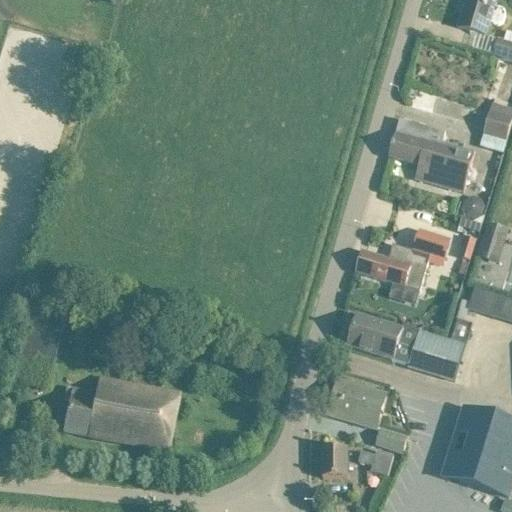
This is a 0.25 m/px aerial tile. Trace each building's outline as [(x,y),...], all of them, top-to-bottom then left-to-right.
[(467,0),(458,31),(478,36),(486,39),(490,26),(498,28),(503,26),(505,17),(503,13),(495,11),(497,0),(467,0)] [(511,46),(498,42),(493,57),(511,62),(511,46)] [(412,117),(456,129),(460,115),(416,103),(412,117)] [(504,156),(511,124),(511,112),(493,107),(481,150),(504,156)] [(416,182),(435,187),(463,195),(474,155),(444,147),(446,136),(431,132),(420,129),(400,123),(389,161),(420,169),(416,182)] [(487,226),(477,258),(498,265),(508,232),(487,226)] [(361,256),(355,275),(420,294),(429,267),(444,271),(452,243),(426,235),(420,256),(394,249),(389,264),(361,256)] [(470,264),(477,243),(467,240),(460,260),(470,264)] [(452,382),(470,333),(472,327),(465,325),(470,306),(462,304),(451,344),(419,333),(409,368),(409,369),(452,382)] [(27,321),(11,381),(46,390),(62,331),(66,315),(31,306),(27,321)] [(409,368),(419,333),(404,329),(403,333),(358,319),(348,350),(393,364),(393,363),(409,368)] [(167,456),(179,398),(100,382),(96,397),(66,391),(64,403),(70,405),(64,435),(167,456)] [(349,399),(335,395),(329,419),(376,433),(386,398),(352,388),(349,399)] [(511,427),(466,413),(445,481),(509,501),(511,491),(511,427)] [(418,438),(422,420),(395,414),(390,431),(418,438)] [(381,434),(377,449),(403,457),(407,442),(381,434)] [(348,482),(348,452),(323,452),(323,482),(348,482)] [(376,460),(362,456),(359,466),(373,470),(372,476),(388,480),(393,459),(378,454),(376,460)]
